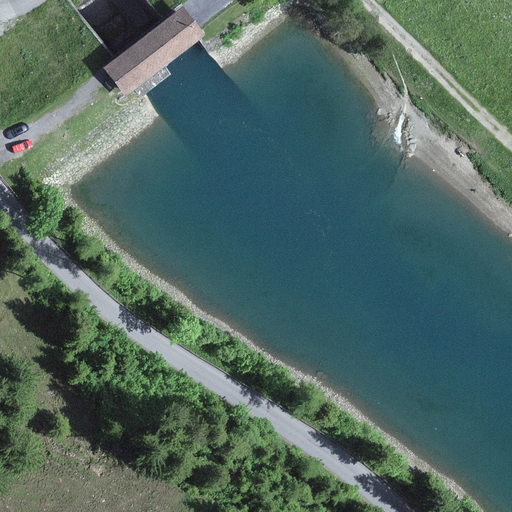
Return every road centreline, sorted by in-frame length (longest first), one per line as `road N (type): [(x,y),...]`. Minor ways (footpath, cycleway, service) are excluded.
road 1 (residential): [(0,189),(94,299),(352,468),(398,511)]
road 2 (track): [(368,0),(511,142)]
